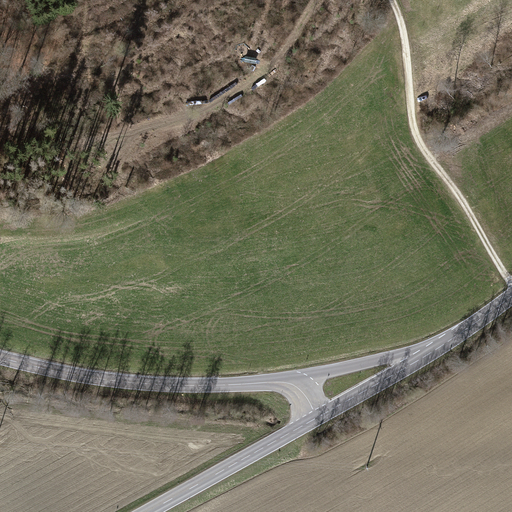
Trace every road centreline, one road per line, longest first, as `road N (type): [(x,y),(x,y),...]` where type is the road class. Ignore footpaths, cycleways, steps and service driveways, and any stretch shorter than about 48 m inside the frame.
road 1 (track): [(511,285),(424,149),(412,120),(404,26),(391,0)]
road 2 (secondary): [(0,356),(156,384),(277,382)]
road 3 (secondary): [(148,511),(316,418)]
road 4 (secondary): [(440,347),(277,382)]
road 5 (secondary): [(316,418),(440,347)]
